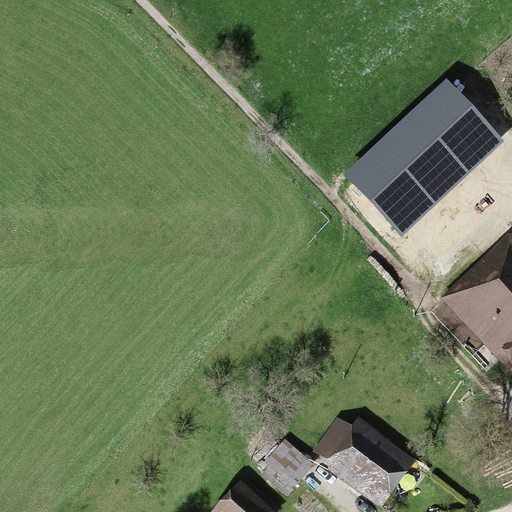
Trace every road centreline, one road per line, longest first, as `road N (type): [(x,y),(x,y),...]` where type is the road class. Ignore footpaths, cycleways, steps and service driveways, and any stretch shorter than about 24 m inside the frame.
road 1 (track): [(145,0),(415,284),(441,283),(511,214)]
road 2 (track): [(425,287),(426,317),(511,417)]
